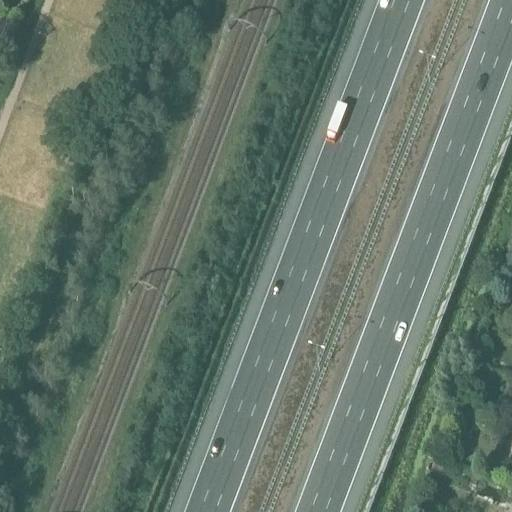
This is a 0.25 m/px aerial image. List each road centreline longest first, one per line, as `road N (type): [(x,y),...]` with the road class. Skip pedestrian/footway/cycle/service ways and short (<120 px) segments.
road 1 (motorway): [(401,0),(208,511)]
road 2 (motorway): [(320,511),(511,0)]
road 3 (track): [(0,132),(49,0)]
